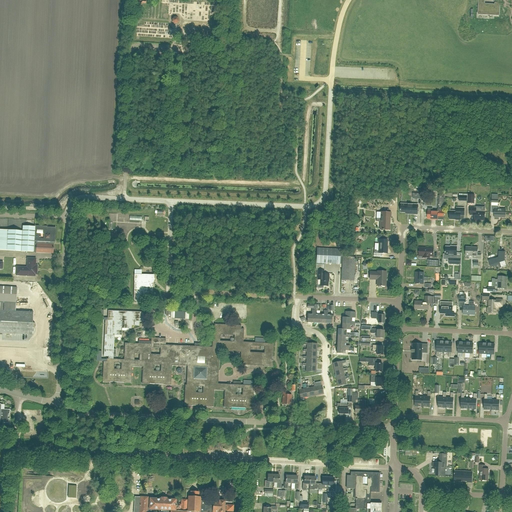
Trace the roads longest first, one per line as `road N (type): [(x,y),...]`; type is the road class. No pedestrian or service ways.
road 1 (unclassified): [(123,199),(312,206),(324,194),(331,80)]
road 2 (unclassified): [(123,199),(132,48),(174,46)]
road 3 (unclassified): [(328,426),(135,416)]
road 4 (unclassified): [(55,403),(66,217)]
road 5 (residential): [(328,426),(323,339),(297,324),(297,297)]
road 6 (unclassified): [(133,454),(253,461)]
